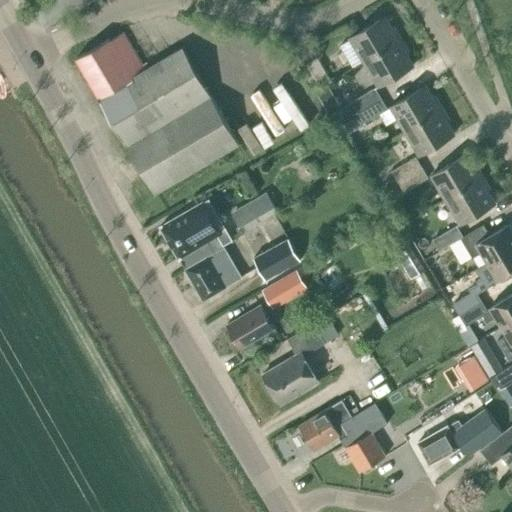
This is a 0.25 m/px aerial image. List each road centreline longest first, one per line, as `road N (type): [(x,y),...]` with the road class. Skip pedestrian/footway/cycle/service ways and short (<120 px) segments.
road 1 (primary): [(279,504),(103,206),(29,57)]
road 2 (unknown): [(419,504),(347,373),(240,437)]
road 3 (residential): [(186,0),(288,22),(313,22),(360,0)]
road 4 (residential): [(511,137),(421,0)]
road 5 (residential): [(439,511),(315,494),(279,504)]
road 6 (residential): [(29,57),(151,0)]
